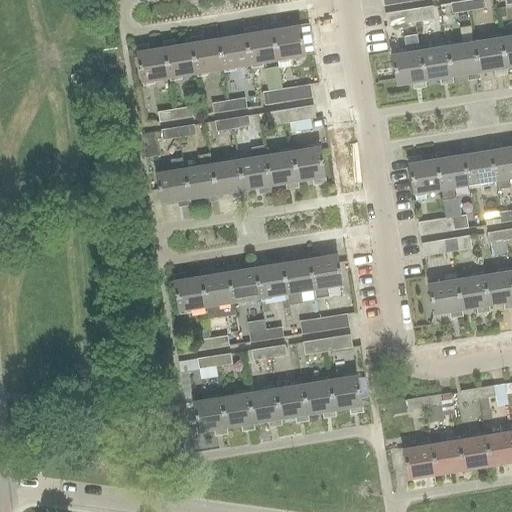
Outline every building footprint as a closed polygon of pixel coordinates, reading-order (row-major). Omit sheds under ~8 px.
[(486,8),(484,0),(472,0),(468,1),(469,11),(486,8)] [(469,11),(468,1),(451,3),(453,14),(469,11)] [(433,7),(420,9),(422,21),(435,19),(433,7)] [(507,7),(500,8),(502,17),(508,16),(507,7)] [(422,21),(420,9),(408,11),(410,23),(422,21)] [(410,23),(408,11),(386,14),(388,27),(410,23)] [(284,22),(272,24),(272,30),(273,30),(278,61),(279,69),(291,67),(290,59),(306,56),(301,25),(285,28),(284,22)] [(273,30),(272,30),(258,32),(257,27),(245,29),(245,34),(246,34),(251,65),(252,71),(264,69),(263,63),(278,61),(273,30)] [(246,34),(245,34),(231,36),(230,31),(217,33),(218,38),(219,38),(224,69),(251,65),(246,34)] [(479,74),(474,43),(473,43),(472,31),(461,32),(462,44),(447,47),(452,78),(453,78),(467,76),(468,81),(481,79),(480,74),(479,74)] [(219,38),(218,38),(203,41),(203,35),(190,37),(191,43),(192,43),(197,74),(224,69),(219,38)] [(511,36),(501,38),(506,69),(507,69),(511,68),(511,36)] [(506,69),(501,38),(474,43),(479,74),(480,74),(495,71),(495,77),(508,75),(507,69),(506,69)] [(192,43),(191,43),(176,45),(176,40),(163,42),(164,47),(165,47),(170,78),(197,74),(192,43)] [(425,82),(420,51),(418,51),(417,40),(407,42),(409,53),(392,56),(397,87),(413,84),(414,90),(426,88),(425,82)] [(165,47),(164,47),(149,50),(148,44),(136,46),(142,83),(170,78),(165,47)] [(452,78),(447,47),(420,51),(425,82),(440,80),(441,85),(453,83),(453,78),(452,78)] [(310,85),(289,88),(291,101),(312,98),(310,85)] [(291,101),(289,88),(276,91),(278,103),(291,101)] [(278,103),(276,91),(263,93),(265,105),(278,103)] [(247,108),(245,98),(229,101),(231,111),(247,108)] [(231,111),(229,101),(212,104),(214,114),(231,111)] [(314,106),(292,109),(294,122),(316,118),(314,106)] [(188,118),(186,108),(175,110),(177,120),(188,118)] [(294,122),(292,109),(279,111),(282,124),(294,122)] [(177,120),(175,110),(158,113),(160,123),(177,120)] [(282,124),(279,111),(267,113),(269,126),(282,124)] [(250,127),(248,116),(232,119),(234,129),(250,127)] [(234,129),(232,119),(215,122),(217,132),(234,129)] [(196,135),(195,125),(178,128),(179,138),(196,135)] [(179,138),(178,128),(161,131),(163,141),(179,138)] [(160,156),(156,132),(143,134),(146,158),(160,156)] [(511,146),(503,148),(502,143),(489,145),(490,150),(491,150),(496,181),(511,178),(511,146)] [(320,147),(293,152),(298,183),(313,180),(314,186),(326,184),(320,147)] [(491,150),(490,150),(476,153),(475,147),(462,149),(463,154),(464,154),(469,185),(496,181),(491,150)] [(298,183),(293,152),(266,156),(271,187),(286,185),(287,190),(299,188),(298,183)] [(464,154),(463,154),(448,157),(448,152),(435,154),(436,159),(437,159),(442,190),(469,185),(464,154)] [(216,196),(211,165),(210,154),(198,156),(199,167),(184,169),(189,200),(190,200),(205,198),(206,203),(218,201),(217,196),(216,196)] [(271,187),(266,156),(239,161),(243,192),(244,192),(259,189),(260,195),(272,193),(271,187)] [(437,159),(436,159),(421,161),(421,156),(408,158),(414,194),(416,194),(417,201),(426,199),(426,196),(427,196),(427,192),(442,190),(437,159)] [(243,192),(239,161),(211,165),(216,196),(217,196),(232,193),(233,199),(245,197),(244,192),(243,192)] [(189,200),(184,169),(157,174),(162,205),(178,202),(179,208),(191,206),(190,200),(189,200)] [(511,221),(511,211),(501,213),(503,223),(511,221)] [(503,223),(501,213),(485,216),(486,226),(503,223)] [(466,216),(453,218),(455,230),(468,228),(466,216)] [(455,230),(453,218),(440,220),(442,232),(455,230)] [(442,232),(440,220),(419,223),(421,236),(442,232)] [(506,241),(504,230),(487,233),(489,243),(506,241)] [(472,249),(470,236),(456,238),(459,251),(472,249)] [(459,251),(456,238),(444,240),(446,253),(459,251)] [(446,253),(444,240),(422,244),(424,257),(446,253)] [(321,252),(308,253),(309,259),(310,259),(315,290),(342,285),(337,254),(322,257),(321,252)] [(310,259),(309,259),(295,261),(294,256),(281,258),(282,263),(283,263),(288,294),(290,306),(303,304),(301,292),(315,290),(310,259)] [(283,263),(282,263),(268,266),(267,260),(254,262),(255,268),(256,268),(261,299),(288,294),(283,263)] [(256,268),(255,268),(240,270),(240,265),(227,267),(228,272),(229,272),(234,303),(261,299),(256,268)] [(229,272),(228,272),(213,274),(213,269),(200,271),(201,276),(202,276),(207,307),(234,303),(229,272)] [(511,308),(511,279),(511,272),(483,276),(489,312),(490,312),(489,307),(504,304),(505,310),(511,308)] [(202,276),(201,276),(186,279),(186,273),(173,275),(179,312),(207,307),(202,276)] [(462,317),(456,280),(457,280),(455,273),(444,275),(445,282),(429,285),(434,316),(450,313),(451,319),(462,317)] [(483,276),(457,280),(456,280),(462,317),(463,317),(462,311),(477,309),(478,314),(489,312),(483,276)] [(347,315),(356,313),(353,291),(343,293),(346,315),(347,315)] [(346,315),(326,318),(328,331),(349,327),(347,315),(346,315)] [(328,331),(326,318),(313,320),(315,333),(328,331)] [(315,333),(313,320),(300,322),(302,335),(315,333)] [(284,338),(282,327),(266,330),(267,340),(284,338)] [(267,340),(266,330),(249,332),(251,342),(267,340)] [(351,335),(329,339),(331,351),(353,348),(351,335)] [(230,346),(228,336),(212,338),(212,339),(211,339),(213,349),(230,346)] [(212,339),(212,338),(194,341),(196,352),(213,349),(211,339),(212,339)] [(331,351),(329,339),(316,341),(318,353),(331,351)] [(318,353),(316,341),(303,343),(305,355),(318,353)] [(287,355),(286,345),(269,348),(270,358),(287,355)] [(270,358),(269,348),(252,351),(253,361),(270,358)] [(233,364),(231,354),(214,357),(216,367),(233,364)] [(216,367),(214,357),(197,360),(199,370),(216,367)] [(216,367),(207,368),(209,378),(218,377),(216,367)] [(357,376),(330,381),(336,417),(335,412),(350,409),(351,415),(363,413),(357,376)] [(336,417),(330,381),(303,385),(309,421),(308,416),(323,414),(324,419),(336,417)] [(309,421),(303,385),(275,389),(281,426),(282,426),(281,420),(296,418),(297,423),(309,421)] [(494,386),(477,389),(479,399),(496,396),(494,386)] [(281,426),(275,389),(248,394),(254,430),(255,430),(254,425),(269,422),(270,428),(281,426)] [(479,399),(477,389),(461,391),(463,401),(479,399)] [(454,414),(451,393),(423,398),(425,408),(427,407),(441,405),(443,416),(454,414)] [(254,430),(248,394),(221,398),(227,435),(228,435),(227,429),(242,427),(243,432),(254,430)] [(227,435),(221,398),(194,402),(199,434),(215,431),(215,436),(227,435)] [(425,408),(423,398),(407,401),(409,410),(425,408)] [(441,405),(427,407),(429,422),(444,420),(443,416),(441,405)] [(511,427),(511,424),(500,425),(501,434),(485,436),(490,466),(511,462),(511,427)] [(490,466),(485,436),(458,441),(463,471),(490,466)] [(431,445),(430,437),(419,439),(420,447),(404,450),(409,480),(436,475),(431,445)] [(458,441),(431,445),(436,475),(463,471),(458,441)]
